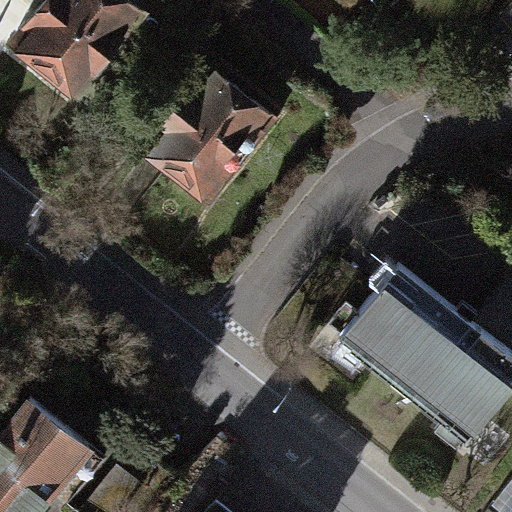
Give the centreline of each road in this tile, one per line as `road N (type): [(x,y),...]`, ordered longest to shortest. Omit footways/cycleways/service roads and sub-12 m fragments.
road 1 (residential): [(511,104),(414,135),(347,189),(203,367)]
road 2 (tertiary): [(0,199),(203,367)]
road 3 (tertiary): [(203,367),(386,511)]
